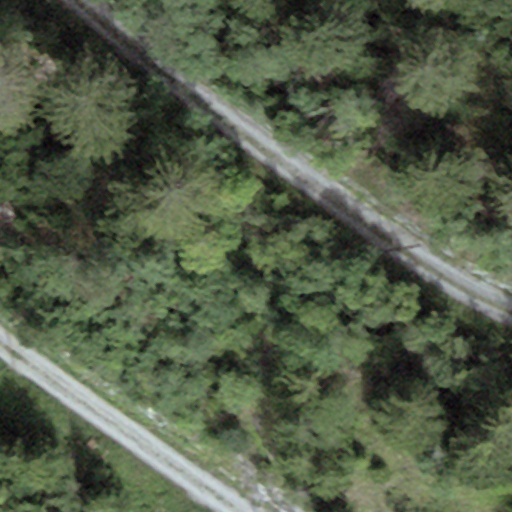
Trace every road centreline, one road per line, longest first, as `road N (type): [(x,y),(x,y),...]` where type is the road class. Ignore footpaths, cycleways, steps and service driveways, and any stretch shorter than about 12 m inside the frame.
road 1 (track): [(81,0),(457,290),(511,313)]
road 2 (track): [(244,511),(0,357)]
